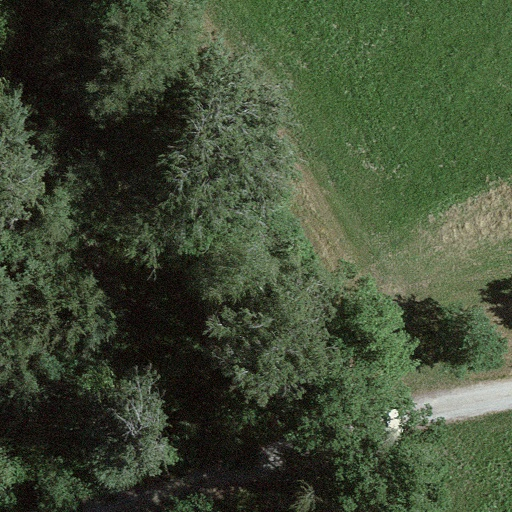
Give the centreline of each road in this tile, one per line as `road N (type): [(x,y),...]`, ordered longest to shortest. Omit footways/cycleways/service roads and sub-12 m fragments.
road 1 (track): [(0,78),(62,110),(97,140),(309,444),(300,484),(278,511)]
road 2 (track): [(511,397),(388,419),(89,511)]
